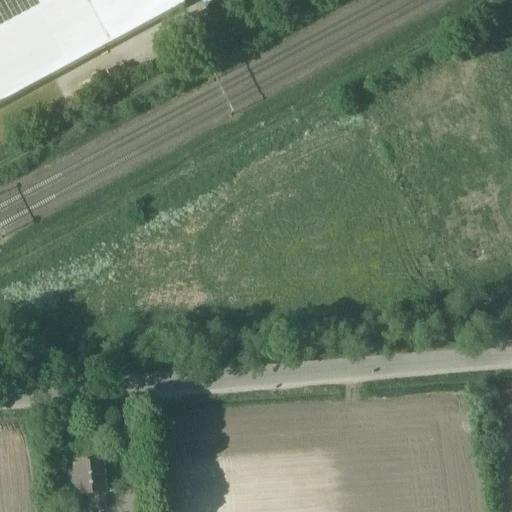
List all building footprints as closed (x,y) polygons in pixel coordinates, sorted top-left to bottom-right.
[(0,0),(0,107),(182,9),(176,0),(0,0)] [(200,0),(205,9),(222,0),(200,0)] [(466,61),(447,69),(458,97),(477,89),(466,61)] [(472,101),(490,154),(511,146),(493,93),(472,101)] [(414,131),(403,137),(410,150),(421,144),(414,131)] [(454,142),(420,155),(437,202),(472,190),(454,142)] [(437,220),(416,224),(419,240),(440,236),(437,220)] [(468,227),(467,252),(485,253),(486,227),(468,227)] [(103,494),(100,464),(73,466),(75,497),(88,495),(90,511),(104,510),(103,494)]
